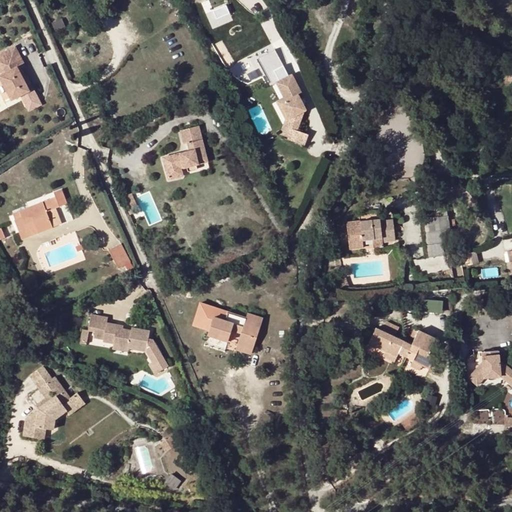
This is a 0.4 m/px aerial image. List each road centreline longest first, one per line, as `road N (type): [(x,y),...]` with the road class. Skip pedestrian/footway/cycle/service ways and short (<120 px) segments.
road 1 (unclassified): [(364,72),(300,244),(312,511)]
road 2 (residential): [(26,0),(153,287)]
road 3 (residential): [(511,289),(463,300),(463,417),(357,509)]
road 4 (residential): [(511,176),(451,170),(435,147),(424,97),(364,72)]
road 5 (unclassified): [(511,502),(357,509)]
road 6 (unclassified): [(137,511),(0,491)]
